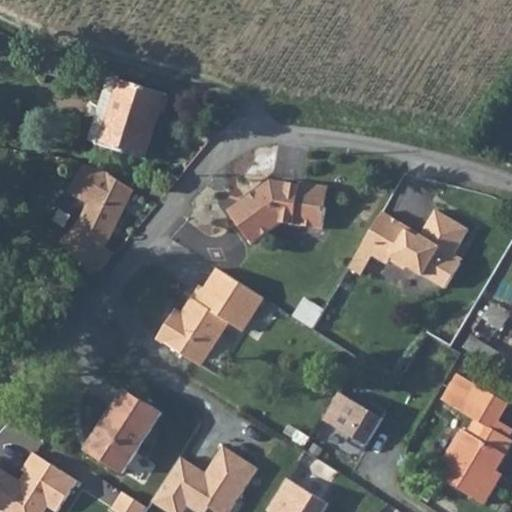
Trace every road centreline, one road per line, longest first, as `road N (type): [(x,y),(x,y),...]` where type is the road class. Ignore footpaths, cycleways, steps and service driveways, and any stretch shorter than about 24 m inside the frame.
road 1 (residential): [(0,405),(199,170),(236,142),(268,129),(357,136),(511,183)]
road 2 (track): [(268,129),(250,101),(0,8)]
